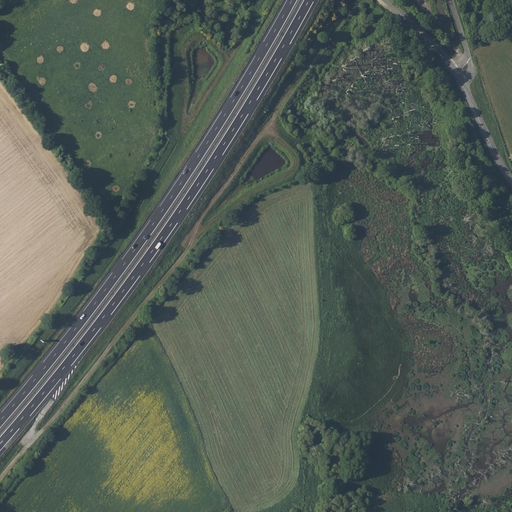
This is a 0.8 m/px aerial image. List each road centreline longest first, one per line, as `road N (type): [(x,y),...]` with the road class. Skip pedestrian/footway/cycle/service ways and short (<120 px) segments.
road 1 (motorway): [(0,444),(175,219),(309,0)]
road 2 (motorway): [(292,0),(161,211),(0,421)]
road 3 (track): [(367,0),(351,10),(195,228),(290,175),(297,162),(286,146)]
road 4 (track): [(254,0),(186,126),(183,51),(188,40),(204,37),(213,47)]
